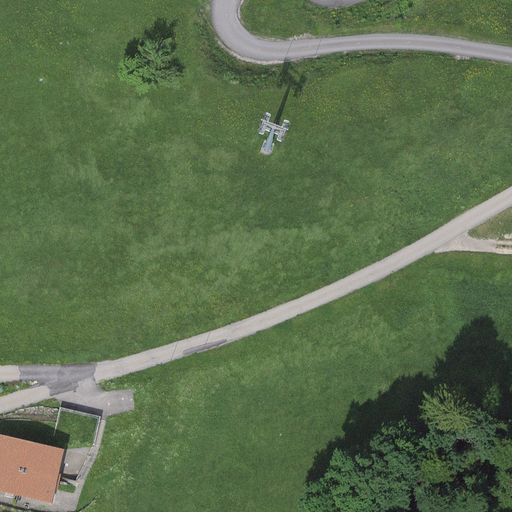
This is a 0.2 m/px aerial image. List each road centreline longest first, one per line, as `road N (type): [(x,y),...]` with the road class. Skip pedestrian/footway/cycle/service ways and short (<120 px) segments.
road 1 (unclassified): [(77,375),(264,320),(511,196)]
road 2 (unclassified): [(227,0),(226,25),(246,45),(268,51),(442,43),(511,55)]
